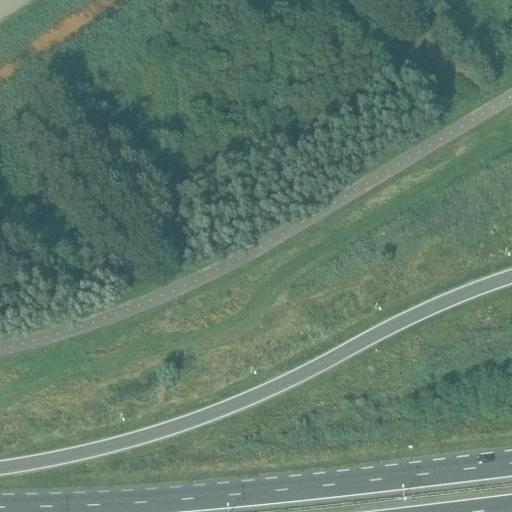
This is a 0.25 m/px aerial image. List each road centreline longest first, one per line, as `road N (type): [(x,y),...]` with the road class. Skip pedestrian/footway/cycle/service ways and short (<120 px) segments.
road 1 (trunk): [(511,275),(425,309),(262,392),(138,436),(0,466)]
road 2 (trunk): [(511,463),(144,503),(0,506)]
